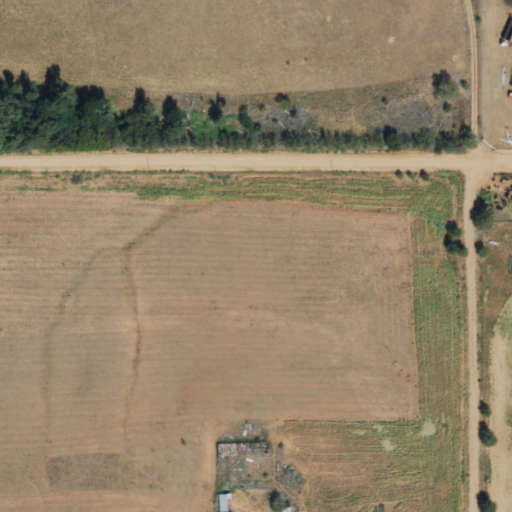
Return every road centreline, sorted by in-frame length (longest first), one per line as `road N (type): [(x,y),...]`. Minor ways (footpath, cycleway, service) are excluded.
road 1 (residential): [(466,155),(0,158)]
road 2 (residential): [(478,511),(466,155)]
